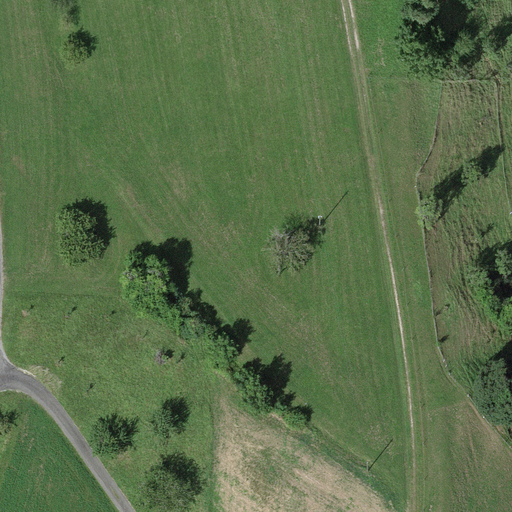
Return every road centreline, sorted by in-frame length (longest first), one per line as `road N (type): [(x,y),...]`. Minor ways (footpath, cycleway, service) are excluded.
road 1 (track): [(412,511),(412,411),(400,311),(343,0)]
road 2 (track): [(0,377),(52,405),(122,511)]
